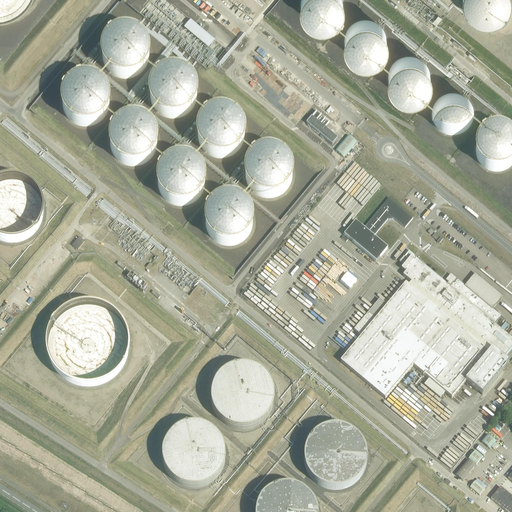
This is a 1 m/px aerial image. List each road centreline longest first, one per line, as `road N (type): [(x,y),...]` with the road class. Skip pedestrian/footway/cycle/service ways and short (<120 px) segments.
road 1 (unknown): [(322,338),(291,306),(291,273),(330,231),(379,270)]
road 2 (unclassified): [(511,250),(409,165)]
